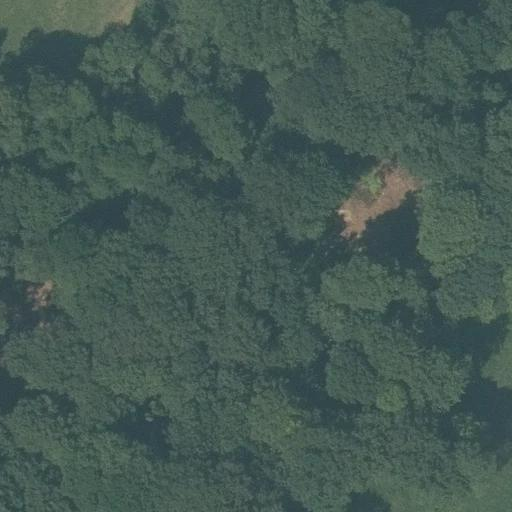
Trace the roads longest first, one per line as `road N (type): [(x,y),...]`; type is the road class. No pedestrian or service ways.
road 1 (unknown): [(239,511),(433,425),(404,347),(449,316),(455,242)]
road 2 (unknown): [(0,136),(32,151),(98,297),(104,335),(96,396),(112,511)]
